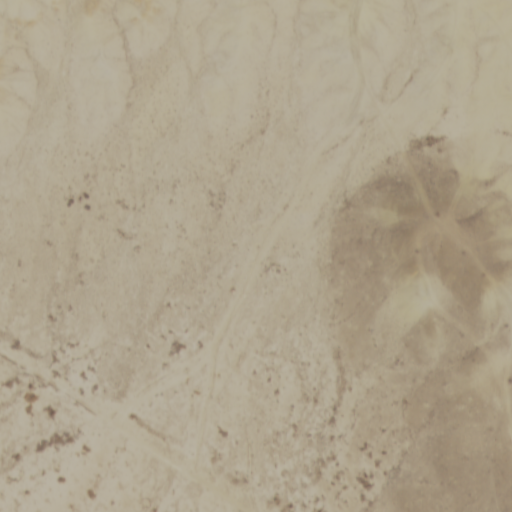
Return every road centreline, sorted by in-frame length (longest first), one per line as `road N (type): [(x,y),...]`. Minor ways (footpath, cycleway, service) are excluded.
road 1 (track): [(196,467),(226,344),(298,209),(254,0)]
road 2 (track): [(270,511),(0,349)]
